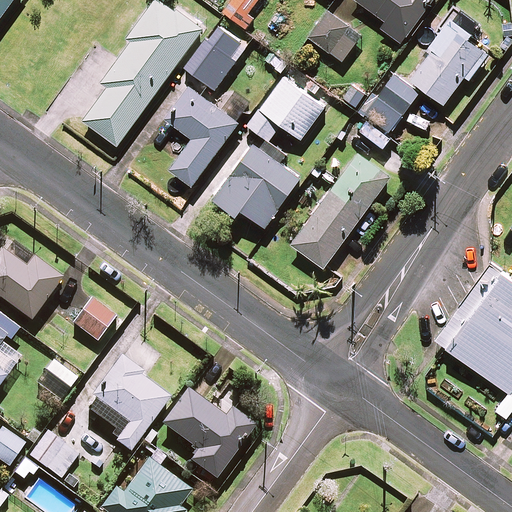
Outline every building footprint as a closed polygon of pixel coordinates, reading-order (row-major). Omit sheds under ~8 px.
[(0,0),(0,23),(16,0),(0,0)] [(205,30),(163,0),(155,0),(126,41),(131,44),(105,80),(111,85),(85,121),(120,146),(205,30)] [(260,0),(232,0),(224,11),(241,25),(260,0)] [(357,0),(388,23),(383,30),(402,44),(435,0),(357,0)] [(480,23),(457,9),(412,83),(448,105),(465,77),(472,82),(489,53),(469,41),(480,23)] [(363,35),(328,12),(310,39),(345,62),(363,35)] [(236,40),(218,27),(187,69),(216,91),(238,62),(226,53),(236,40)] [(311,84),(291,69),(249,126),(270,141),(283,125),(303,140),(327,108),(306,92),(311,84)] [(421,93),(396,74),(366,113),(391,132),(421,93)] [(367,92),(353,84),(344,100),(358,108),(367,92)] [(240,124),(192,88),(168,120),(195,140),(172,171),(194,187),(240,124)] [(287,155),(261,136),(215,200),(239,217),(243,211),(267,228),(302,178),(281,163),(287,155)] [(393,177),(361,153),(294,245),(326,268),(393,177)] [(63,280),(11,241),(0,255),(0,297),(33,321),(63,280)] [(511,260),(499,252),(446,328),(511,374),(511,260)] [(117,318),(93,300),(75,325),(99,342),(117,318)] [(0,387),(19,362),(0,347),(0,345),(5,339),(0,335),(0,387)] [(147,374),(125,359),(89,410),(116,429),(123,434),(118,442),(133,452),(171,398),(143,379),(147,374)] [(79,378),(54,361),(48,371),(72,388),(79,378)] [(221,404),(216,401),(212,407),(190,391),(165,425),(199,451),(192,461),(218,480),(257,427),(235,410),(244,398),(232,389),(221,404)] [(26,444),(4,428),(0,434),(0,459),(10,467),(26,444)] [(66,446),(48,433),(31,456),(49,469),(66,446)] [(29,474),(32,477),(39,469),(27,458),(15,472),(24,480),(29,474)] [(193,490),(151,459),(126,493),(118,488),(103,509),(107,511),(186,511),(187,511),(181,507),(193,490)]
